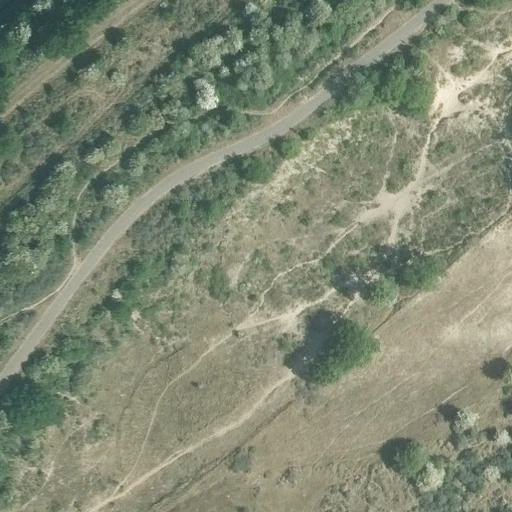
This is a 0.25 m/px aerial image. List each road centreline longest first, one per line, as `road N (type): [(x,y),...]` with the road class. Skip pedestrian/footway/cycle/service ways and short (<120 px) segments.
road 1 (unknown): [(405,0),(274,111),(222,113),(157,133),(99,175),(76,212),(75,264),(57,289),(0,324)]
road 2 (track): [(0,126),(150,0)]
